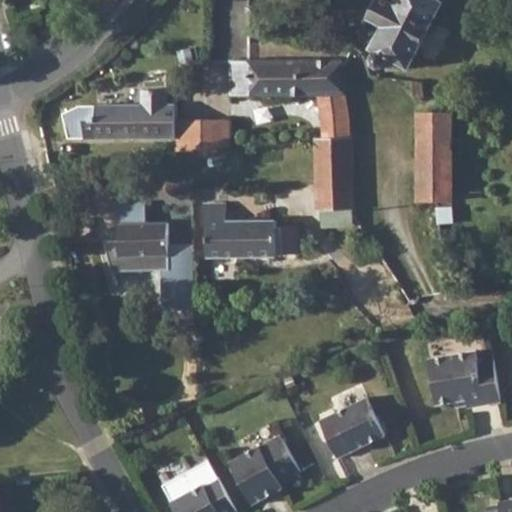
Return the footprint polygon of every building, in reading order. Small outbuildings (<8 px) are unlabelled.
[(395,0),(394,4),(386,0),(375,0),(366,18),(382,25),(371,48),(375,50),(371,57),(371,65),(377,68),(384,66),(388,57),(408,67),(442,0),(395,0)] [(247,61),(230,61),(230,95),(316,93),(320,115),(322,138),(350,138),(350,118),(345,93),(345,64),(341,59),(247,61)] [(411,79),(410,82),(411,94),(422,95),(423,81),(411,79)] [(143,89),(142,105),(79,104),(63,112),(67,137),(175,138),(176,105),(166,104),(166,89),(143,89)] [(204,123),(176,122),(175,138),(175,153),(204,150),(204,123)] [(231,123),(204,123),(204,150),(230,147),(231,123)] [(451,133),(418,134),(419,199),(435,200),(451,200),(451,133)] [(322,138),(315,138),(317,182),(352,181),(352,178),(350,138),(322,138)] [(352,181),(317,182),(318,208),(347,208),(353,207),(352,181)] [(107,247),(113,270),(170,268),(169,221),(152,221),(151,201),(118,202),(120,246),(107,247)] [(205,222),(206,256),(216,255),(241,254),(240,220),(225,220),(225,202),(202,202),(202,222),(205,222)] [(451,206),(436,207),(438,222),(453,221),(451,206)] [(274,220),(240,220),(241,254),(275,254),(275,241),(296,241),(296,225),(275,226),(274,220)] [(436,404),(454,401),(466,399),(466,407),(499,401),(493,361),(478,363),(477,356),(476,351),(431,359),(427,360),(429,366),(436,404)] [(367,399),(319,422),(336,459),(384,437),(367,399)] [(272,491),(269,486),(275,483),(298,470),(280,436),(257,448),(256,447),(228,462),(250,504),(272,491)] [(235,511),(207,460),(162,484),(176,511),(235,511)] [(31,476),(12,478),(13,490),(32,488),(31,476)] [(500,509),(488,511),(481,511),(511,511),(511,498),(499,500),(500,509)]
